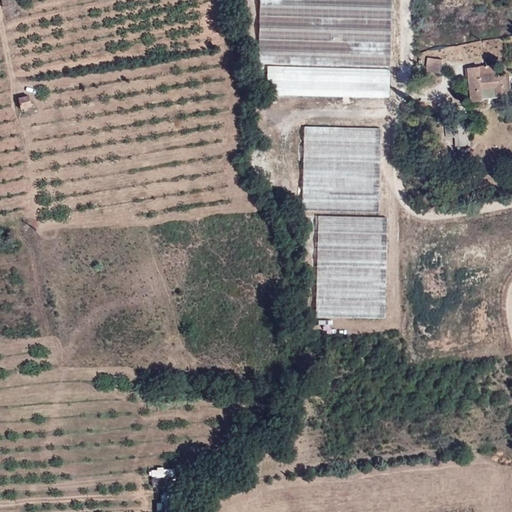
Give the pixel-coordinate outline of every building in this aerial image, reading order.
[(390,0),(259,0),(258,63),(389,66),(390,0)] [(390,99),(391,69),(268,66),(267,96),(390,99)] [(487,76),(487,66),(468,68),(471,102),(483,101),(482,90),(496,88),(497,98),(508,97),(506,74),(487,76)] [(28,96),(17,98),(20,109),(30,106),(28,96)] [(469,125),(446,126),(447,133),(453,133),(453,137),(459,137),(459,147),(470,146),(469,137),(469,125)] [(379,213),(381,129),(304,126),(302,211),(379,213)] [(384,318),(387,218),(319,216),(316,317),(384,318)]
